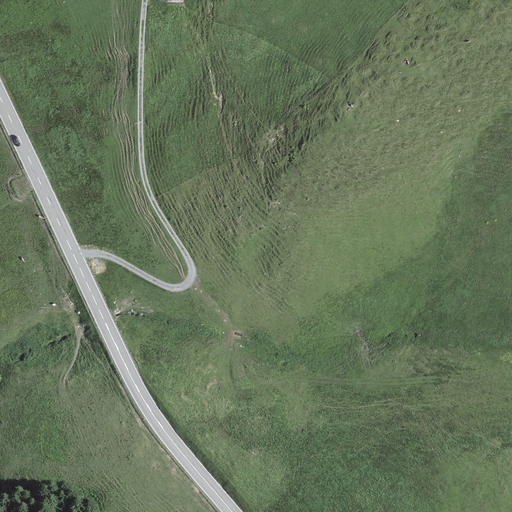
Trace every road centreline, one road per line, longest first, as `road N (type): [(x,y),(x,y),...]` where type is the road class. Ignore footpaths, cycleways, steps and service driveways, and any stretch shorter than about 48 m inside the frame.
road 1 (secondary): [(0,96),(133,382),(232,511)]
road 2 (track): [(74,256),(105,255),(165,287),(194,277),(157,210),(142,158),(147,0)]
